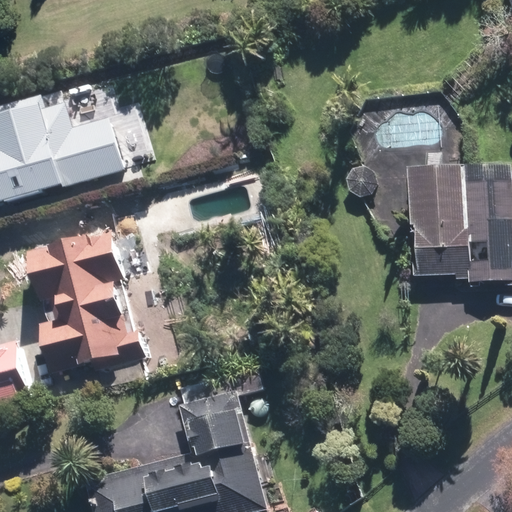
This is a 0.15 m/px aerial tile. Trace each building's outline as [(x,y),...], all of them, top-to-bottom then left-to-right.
[(90,179),(61,97),(0,115),(0,129),(5,148),(0,149),(0,209),(73,187),(72,185),(90,179)] [(429,168),(417,169),(417,231),(421,231),(421,277),(461,277),(461,285),(511,285),(511,165),(459,167),(459,153),(429,154),(429,168)] [(54,323),(47,324),(58,366),(46,369),(54,396),(105,383),(100,365),(131,357),(130,352),(151,347),(134,280),(155,274),(138,211),(78,227),(82,242),(36,254),(54,323)] [(0,411),(39,400),(22,342),(0,348),(0,411)] [(277,483),(268,451),(257,454),(241,394),(183,407),(194,454),(88,478),(95,511),(272,511),(266,486),(277,483)]
